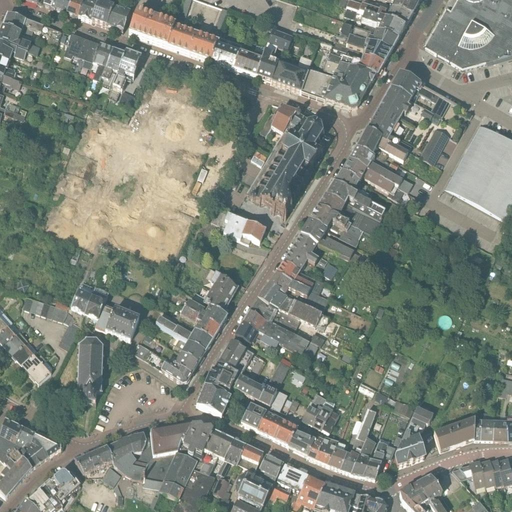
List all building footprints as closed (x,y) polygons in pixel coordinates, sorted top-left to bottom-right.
[(16,0),(17,0),(43,9),(45,0),(16,0)] [(45,0),(43,9),(55,13),(58,0),(45,0)] [(58,0),(55,13),(66,17),(72,0),(58,0)] [(72,0),(66,17),(77,20),(83,4),(75,2),(75,0),(77,0),(78,0),(72,0)] [(84,1),(83,4),(77,20),(91,25),(98,6),(99,0),(92,0),(91,3),(84,1)] [(103,7),(104,4),(106,5),(108,0),(99,0),(98,6),(91,25),(105,30),(112,11),(103,7)] [(115,0),(113,6),(130,12),(133,0),(115,0)] [(192,1),(187,0),(183,0),(176,22),(184,25),(192,1)] [(332,6),(347,11),(404,32),(411,20),(356,0),(340,0),(339,3),(334,1),(332,6)] [(396,0),(356,0),(411,20),(417,8),(396,0)] [(450,16),(446,13),(439,25),(438,25),(438,26),(432,37),(431,37),(431,38),(424,50),(423,51),(425,51),(436,58),(462,73),(511,59),(511,5),(506,3),(499,0),(488,0),(489,1),(487,0),(458,0),(458,2),(457,2),(457,3),(457,4),(454,8),(450,16)] [(123,15),(112,11),(105,30),(116,34),(122,36),(130,16),(124,14),(123,15)] [(228,14),(222,11),(214,34),(220,36),(228,14)] [(362,31),(375,36),(397,44),(402,35),(404,32),(347,11),(344,19),(364,27),(362,31)] [(128,38),(144,43),(153,21),(136,15),(136,17),(129,36),(128,38)] [(8,17),(1,32),(20,38),(25,23),(8,17)] [(168,51),(175,31),(176,28),(153,21),(144,43),(146,43),(168,51)] [(42,29),(25,23),(20,38),(29,41),(33,34),(40,36),(42,29)] [(390,56),(397,44),(375,36),(372,43),(369,42),(370,40),(354,34),(350,33),(351,30),(343,27),(339,38),(390,56)] [(40,36),(38,41),(48,44),(56,46),(56,44),(57,40),(58,40),(60,35),(43,29),(42,29),(40,36)] [(168,51),(189,58),(196,39),(175,31),(168,51)] [(1,32),(0,35),(0,47),(27,56),(31,57),(36,59),(39,51),(17,44),(20,38),(1,32)] [(271,86),(278,66),(270,63),(275,50),(287,55),(287,54),(292,41),(272,34),(264,57),(255,81),(265,84),(266,84),(270,86),(271,86)] [(328,48),(332,50),(353,57),(364,61),(383,68),(390,56),(339,38),(336,37),(333,46),(329,45),(328,48)] [(84,63),(92,66),(99,49),(71,39),(66,52),(63,60),(71,62),(73,59),(84,63)] [(211,66),(217,46),(196,39),(189,58),(211,66)] [(232,73),(233,73),(239,57),(238,57),(241,48),(220,41),(217,46),(211,66),(224,70),(232,72),(232,73)] [(319,85),(327,63),(332,50),(328,48),(318,44),(309,72),(307,76),(300,96),(301,97),(301,96),(308,99),(309,99),(314,101),(316,101),(316,102),(324,105),(324,104),(330,88),(319,85)] [(0,63),(17,68),(10,65),(13,58),(14,59),(14,60),(29,65),(31,57),(27,56),(0,47),(0,63)] [(93,67),(91,71),(97,73),(93,83),(99,85),(113,53),(99,48),(99,49),(92,66),(93,66),(93,67)] [(364,61),(362,68),(351,64),(353,57),(332,50),(327,63),(339,68),(375,81),(375,80),(375,81),(376,80),(383,68),(364,61)] [(113,53),(99,85),(99,86),(102,87),(103,86),(112,90),(118,75),(126,57),(113,53)] [(255,81),(264,57),(254,53),(251,61),(239,57),(233,73),(243,77),(246,77),(245,78),(255,81)] [(112,90),(108,100),(115,103),(122,90),(123,90),(125,86),(123,86),(125,83),(122,82),(124,78),(126,79),(133,82),(140,63),(140,62),(126,57),(118,75),(112,90)] [(0,78),(12,82),(18,84),(21,85),(23,79),(19,77),(14,76),(17,68),(0,63),(0,78)] [(375,81),(327,64),(319,85),(330,88),(324,104),(350,112),(358,108),(375,81)] [(300,96),(307,76),(295,72),(278,66),(271,86),(300,96)] [(415,105),(420,97),(435,106),(436,104),(438,99),(419,88),(399,77),(399,78),(399,77),(391,91),(415,105)] [(0,78),(0,94),(3,95),(5,88),(9,89),(9,90),(16,92),(18,84),(12,82),(0,78)] [(148,93),(143,102),(159,110),(161,103),(171,107),(176,94),(161,88),(157,97),(148,93)] [(415,105),(391,91),(390,92),(391,92),(390,92),(388,96),(381,108),(381,107),(379,112),(399,123),(403,117),(405,118),(409,111),(407,110),(410,104),(414,106),(415,105)] [(450,106),(439,100),(436,104),(435,106),(431,114),(442,120),(450,106)] [(143,102),(138,112),(148,116),(144,126),(159,133),(165,120),(156,116),(159,110),(143,102)] [(192,109),(186,122),(202,129),(206,120),(215,124),(220,113),(204,106),(201,113),(192,109)] [(7,107),(6,112),(18,116),(19,111),(7,107)] [(0,114),(4,116),(3,117),(23,124),(25,118),(18,116),(6,112),(0,109),(0,114)] [(296,114),(279,109),(277,111),(278,112),(268,127),(265,126),(260,136),(266,139),(271,130),(282,137),(296,114)] [(433,116),(430,115),(424,111),(420,118),(429,123),(433,116)] [(399,123),(379,112),(368,130),(367,132),(380,140),(397,149),(408,155),(411,150),(400,144),(399,145),(391,140),(391,141),(389,140),(393,134),(397,127),(399,123)] [(90,114),(86,124),(96,128),(91,138),(105,145),(112,132),(103,128),(106,121),(90,114)] [(296,114),(282,137),(268,161),(246,196),(245,195),(245,196),(246,197),(250,199),(250,200),(250,202),(252,203),(255,203),(255,202),(260,205),(258,207),(259,208),(261,206),(267,209),(272,212),(271,213),(273,214),(272,216),(273,217),(275,216),(276,216),(281,218),(281,220),(282,220),(281,222),(283,223),(284,221),(285,222),(286,220),(284,219),(288,213),(290,212),(291,213),(292,211),(290,210),(291,208),(290,207),(292,203),(294,204),(295,203),(293,202),(297,195),(299,197),(300,195),(298,194),(301,188),(303,189),(304,188),(308,182),(309,181),(308,180),(312,174),(313,174),(313,173),(311,172),(313,169),(316,170),(320,164),(318,162),(319,159),(321,160),(322,159),(320,158),(323,152),(325,153),(325,152),(323,151),(323,149),(325,150),(330,143),(324,139),(324,138),(321,138),(320,132),(322,131),(321,130),(319,131),(314,128),(314,126),(313,125),(313,128),(307,129),(306,127),(308,124),(299,119),(300,118),(300,116),(296,114)] [(186,122),(180,135),(189,139),(186,145),(193,148),(203,152),(203,151),(207,142),(198,138),(202,129),(186,122)] [(130,131),(125,141),(141,148),(144,142),(154,146),(159,133),(144,126),(139,136),(130,131)] [(510,227),(511,222),(511,146),(509,144),(484,131),(479,128),(444,191),(510,227)] [(366,134),(357,151),(374,160),(382,165),(387,156),(402,164),(408,155),(397,149),(380,140),(367,132),(366,134)] [(435,133),(429,144),(441,151),(448,140),(435,133)] [(78,144),(74,153),(81,156),(90,159),(92,153),(100,157),(105,145),(91,138),(87,148),(78,144)] [(177,141),(171,155),(180,159),(178,165),(193,172),(198,162),(189,158),(193,148),(186,145),(177,141)] [(441,151),(429,144),(426,150),(438,157),(441,151)] [(426,150),(423,155),(435,162),(438,157),(426,150)] [(373,160),(357,151),(348,164),(366,174),(397,191),(401,183),(382,172),(382,173),(370,166),(373,160)] [(435,162),(423,155),(420,161),(432,168),(435,162)] [(68,162),(64,172),(80,179),(83,173),(92,177),(98,163),(90,159),(81,156),(77,166),(68,162)] [(366,174),(348,164),(346,167),(342,175),(359,185),(366,174)] [(165,167),(160,179),(176,187),(180,178),(189,182),(193,172),(178,165),(175,171),(165,167)] [(333,187),(365,204),(368,199),(363,196),(367,190),(359,185),(342,175),(341,175),(333,187)] [(59,182),(54,192),(71,199),(74,192),(83,196),(89,183),(73,176),(69,186),(59,182)] [(333,187),(318,211),(362,234),(376,241),(382,229),(379,227),(382,221),(381,221),(384,215),(365,204),(333,187)] [(43,205),(36,222),(45,226),(42,235),(43,235),(53,239),(59,222),(53,220),(57,211),(43,205)] [(411,206),(409,210),(417,214),(419,210),(411,206)] [(169,209),(163,222),(172,226),(170,232),(186,239),(190,229),(180,225),(183,215),(169,209)] [(311,217),(308,222),(310,223),(310,224),(309,224),(326,234),(328,230),(337,235),(339,231),(343,233),(339,240),(356,249),(359,243),(358,242),(362,234),(318,211),(317,212),(314,216),(313,218),(311,217)] [(215,213),(211,225),(226,231),(224,237),(249,247),(251,242),(259,245),(259,246),(259,247),(265,233),(264,233),(247,226),(246,226),(245,225),(242,224),(215,213)] [(408,213),(405,217),(413,221),(415,217),(408,213)] [(59,222),(53,239),(63,243),(66,233),(76,237),(82,221),(69,216),(66,225),(59,222)] [(105,227),(99,243),(110,247),(114,238),(123,242),(130,226),(116,220),(112,230),(105,227)] [(82,221),(76,237),(85,241),(81,250),(92,255),(98,239),(91,236),(95,226),(82,221)] [(301,237),(301,238),(317,248),(349,263),(353,255),(328,243),(326,243),(325,246),(320,243),(326,234),(309,224),(308,226),(301,237)] [(130,226),(123,242),(132,246),(128,255),(139,259),(146,242),(139,240),(142,231),(130,226)] [(157,235),(152,249),(169,255),(173,246),(182,249),(186,239),(170,232),(167,239),(157,235)] [(283,265),(283,266),(300,274),(306,264),(313,269),(317,262),(310,258),(317,248),(301,238),(300,239),(294,249),(293,249),(290,254),(284,265),(284,264),(283,266),(283,265)] [(79,252),(74,250),(68,265),(73,267),(79,252)] [(395,263),(399,254),(391,250),(386,259),(395,263)] [(474,257),(472,261),(480,265),(482,261),(474,257)] [(321,259),(317,265),(323,269),(327,264),(321,259)] [(317,297),(318,298),(324,287),(299,275),(300,274),(283,266),(282,267),(276,276),(276,277),(317,297)] [(328,266),(321,276),(330,282),(337,272),(328,266)] [(101,275),(91,270),(89,275),(99,279),(101,275)] [(210,272),(206,281),(210,284),(214,286),(211,293),(230,303),(237,291),(234,290),(230,287),(231,285),(223,280),(210,272)] [(269,307),(277,312),(286,301),(321,318),(328,303),(318,298),(317,297),(276,277),(275,277),(276,277),(275,278),(275,279),(269,287),(268,287),(263,294),(263,295),(258,301),(257,302),(268,309),(269,307)] [(21,283),(18,291),(25,294),(29,286),(21,283)] [(71,312),(84,318),(91,301),(95,291),(81,286),(71,312)] [(84,318),(98,323),(102,314),(105,306),(108,297),(95,291),(91,301),(84,318)] [(196,296),(193,300),(224,319),(226,314),(224,313),(226,310),(230,303),(211,293),(207,299),(204,298),(203,300),(196,296)] [(226,321),(226,320),(224,319),(193,300),(193,301),(191,305),(189,305),(184,302),(180,309),(219,332),(220,332),(219,331),(220,330),(221,329),(225,323),(226,321)] [(23,312),(29,314),(33,303),(27,301),(23,312)] [(286,301),(277,312),(299,324),(315,331),(315,330),(323,334),(325,330),(329,322),(321,318),(286,301)] [(248,315),(242,326),(278,345),(278,346),(283,348),(311,363),(317,351),(314,349),(315,346),(320,349),(324,343),(313,337),(308,347),(301,343),(302,342),(293,337),(299,324),(277,312),(269,307),(268,309),(257,302),(253,308),(248,315)] [(29,314),(35,316),(38,304),(33,303),(29,314)] [(35,316),(41,318),(44,306),(38,304),(35,316)] [(41,318),(46,319),(50,308),(44,306),(41,318)] [(46,319),(52,321),(55,309),(50,308),(46,319)] [(52,321),(57,323),(60,311),(55,309),(52,321)] [(98,323),(95,331),(105,335),(106,335),(112,318),(114,313),(104,309),(102,314),(98,323)] [(177,318),(175,322),(212,344),(212,343),(218,333),(218,334),(219,332),(180,309),(179,309),(180,310),(178,314),(176,317),(177,318)] [(60,311),(57,323),(63,325),(66,313),(60,311)] [(155,328),(180,342),(205,356),(212,344),(175,322),(155,311),(149,324),(155,328)] [(66,313),(63,325),(69,328),(71,330),(73,325),(74,322),(69,317),(66,314),(67,313),(66,313)] [(112,318),(106,335),(130,345),(139,323),(114,313),(112,318)] [(422,327),(412,323),(410,329),(419,333),(422,327)] [(7,330),(0,336),(0,345),(4,350),(20,335),(21,335),(12,325),(7,330)] [(69,328),(66,332),(77,338),(81,331),(82,329),(73,325),(71,330),(69,328)] [(242,326),(234,337),(235,338),(250,347),(251,345),(253,346),(255,342),(274,352),(278,345),(242,326)] [(77,338),(66,332),(64,337),(75,343),(77,338)] [(414,336),(407,332),(405,337),(412,341),(414,336)] [(16,339),(4,350),(10,355),(8,356),(12,360),(24,349),(28,345),(20,335),(16,339)] [(433,336),(430,341),(437,345),(440,340),(433,336)] [(64,337),(61,343),(72,348),(75,343),(64,337)] [(78,347),(77,349),(79,350),(79,359),(77,359),(77,361),(79,361),(78,371),(76,371),(76,372),(78,373),(78,382),(76,382),(76,384),(78,384),(78,393),(76,393),(76,395),(78,395),(78,396),(78,397),(81,400),(82,401),(82,406),(92,407),(92,411),(95,412),(95,396),(100,396),(102,396),(102,394),(100,394),(100,385),(102,385),(102,383),(100,383),(101,373),(103,373),(103,371),(101,371),(101,362),(103,362),(103,360),(101,360),(102,351),(104,350),(103,348),(101,349),(96,344),(97,342),(95,341),(94,343),(87,343),(86,341),(85,341),(85,344),(80,348),(78,347)] [(183,358),(198,367),(205,356),(180,342),(176,348),(175,347),(172,352),(180,357),(181,357),(183,358)] [(61,343),(58,348),(60,349),(69,354),(72,348),(61,343)] [(228,350),(218,365),(237,376),(240,378),(241,378),(253,356),(246,352),(240,349),(231,344),(228,349),(227,350),(228,350)] [(397,352),(386,346),(383,351),(394,357),(397,352)] [(186,387),(191,378),(167,365),(160,360),(157,357),(140,347),(139,348),(135,357),(142,362),(161,374),(182,388),(186,387)] [(21,368),(33,358),(24,349),(12,360),(15,364),(16,363),(21,368)] [(167,365),(191,378),(198,367),(183,358),(181,357),(180,357),(172,352),(172,353),(166,349),(160,360),(167,365)] [(29,379),(42,367),(45,364),(41,358),(37,362),(33,358),(21,368),(26,373),(25,374),(29,379)] [(214,372),(212,372),(210,376),(233,387),(237,377),(240,378),(237,376),(218,365),(214,372)] [(290,370),(280,365),(265,393),(240,379),(234,391),(254,402),(262,406),(269,409),(276,394),(290,370)] [(385,370),(377,366),(374,371),(383,375),(385,370)] [(42,367),(29,379),(34,384),(35,383),(39,387),(38,388),(50,377),(42,367)] [(425,376),(430,379),(434,373),(429,371),(425,376)] [(210,376),(204,388),(205,389),(230,400),(231,397),(228,396),(233,387),(210,376)] [(309,380),(301,376),(298,380),(306,385),(309,380)] [(511,385),(501,383),(498,400),(507,402),(508,398),(511,398),(511,385)] [(375,393),(360,386),(357,392),(372,400),(374,394),(375,393)] [(196,409),(209,415),(221,420),(222,417),(227,406),(230,401),(218,395),(205,389),(196,409)] [(279,415),(286,398),(276,394),(269,409),(279,415)] [(392,401),(380,395),(376,402),(387,409),(388,408),(391,402),(392,401)] [(311,428),(318,416),(321,408),(322,407),(325,402),(316,397),(309,410),(302,423),(307,426),(311,428)] [(241,427),(249,431),(257,435),(269,409),(262,406),(254,402),(250,409),(250,408),(241,426),(241,427)] [(300,406),(294,402),(289,411),(295,414),(300,406)] [(395,408),(393,408),(391,412),(406,419),(411,408),(407,406),(407,407),(397,403),(395,408)] [(272,442),(282,424),(285,418),(279,415),(269,409),(257,435),(272,442)] [(311,428),(321,433),(332,414),(322,409),(319,416),(318,416),(311,428)] [(413,465),(423,462),(417,443),(409,446),(408,445),(409,441),(410,441),(412,442),(413,441),(417,432),(422,435),(425,429),(426,430),(429,426),(432,419),(416,412),(403,443),(394,463),(397,471),(407,468),(413,466),(413,465)] [(367,413),(355,441),(365,445),(375,416),(367,413)] [(335,425),(338,419),(339,418),(332,414),(321,433),(328,437),(331,432),(335,425)] [(0,442),(10,447),(13,440),(17,442),(22,431),(5,423),(0,438),(0,442)] [(287,450),(288,451),(289,450),(288,450),(289,447),(291,443),(292,444),(292,443),(292,442),(295,436),(296,436),(296,435),(295,435),(297,432),(288,427),(282,424),(272,442),(288,449),(287,450)] [(493,428),(492,446),(500,446),(509,447),(510,428),(505,428),(505,424),(500,424),(500,428),(493,428)] [(473,445),(474,427),(474,425),(433,439),(439,457),(473,445)] [(493,428),(474,427),(473,445),(481,446),(492,446),(493,428)] [(157,434),(151,435),(155,457),(178,453),(181,445),(183,446),(191,429),(191,428),(157,434)] [(192,429),(191,429),(183,446),(182,449),(188,451),(187,455),(188,457),(191,459),(193,458),(202,462),(203,458),(202,457),(204,453),(213,434),(212,434),(210,437),(208,437),(207,436),(207,437),(202,434),(202,433),(201,433),(192,429)] [(30,448),(36,437),(22,431),(17,442),(13,440),(10,447),(14,448),(20,451),(27,446),(30,448)] [(209,456),(199,474),(209,479),(216,464),(222,467),(224,463),(233,444),(213,434),(204,453),(209,456)] [(301,438),(293,453),(307,460),(317,437),(307,435),(305,439),(301,438)] [(48,461),(60,453),(61,449),(36,437),(30,448),(34,450),(37,447),(47,462),(48,461)] [(317,437),(307,460),(306,461),(314,465),(319,452),(323,444),(324,441),(318,437),(317,437)] [(143,438),(133,440),(128,442),(106,452),(112,466),(112,465),(114,470),(124,478),(131,481),(131,482),(138,484),(142,485),(144,481),(144,477),(143,477),(145,471),(132,468),(136,462),(131,457),(132,455),(134,457),(141,455),(146,445),(143,438)] [(314,465),(326,470),(335,453),(338,446),(325,442),(325,441),(324,441),(323,444),(319,452),(314,465)] [(365,445),(355,441),(351,455),(349,459),(345,457),(339,474),(350,478),(358,460),(360,457),(365,445)] [(20,485),(31,473),(15,455),(20,451),(14,448),(10,447),(0,442),(0,497),(5,502),(20,485)] [(350,478),(362,481),(370,463),(369,463),(375,446),(366,443),(365,445),(360,457),(358,460),(350,478)] [(215,480),(218,481),(219,480),(228,485),(229,482),(223,478),(230,467),(236,470),(244,450),(233,444),(224,463),(222,467),(215,480)] [(370,463),(362,481),(374,484),(377,474),(383,460),(391,463),(395,451),(378,445),(372,464),(370,463)] [(15,455),(31,473),(47,462),(37,447),(34,450),(30,448),(27,446),(20,451),(15,455)] [(326,470),(339,474),(345,457),(343,456),(345,449),(338,446),(335,453),(326,470)] [(237,468),(254,476),(262,458),(245,450),(237,468)] [(86,460),(92,474),(112,466),(106,452),(86,460)] [(176,455),(167,476),(164,484),(183,492),(178,503),(177,503),(172,511),(199,511),(215,481),(209,479),(199,474),(193,471),(197,464),(176,455)] [(259,473),(264,475),(260,485),(272,491),(275,483),(276,481),(282,468),(265,459),(259,473)] [(80,474),(83,479),(92,474),(86,460),(74,466),(80,474)] [(511,475),(510,466),(499,469),(505,489),(505,491),(511,489),(511,475)] [(489,467),(479,470),(484,490),(485,492),(495,489),(489,469),(489,467)] [(499,467),(489,469),(495,489),(495,492),(505,489),(499,469),(499,467)] [(479,470),(478,468),(468,470),(471,481),(474,493),(484,490),(479,470)] [(308,479),(284,469),(277,484),(275,483),(272,491),(267,500),(275,504),(277,499),(286,503),(290,496),(289,495),(292,491),(300,495),(308,479)] [(121,478),(110,470),(102,482),(113,489),(121,478)] [(471,481),(468,470),(451,475),(460,484),(460,485),(471,481)] [(64,511),(61,508),(60,507),(80,489),(73,481),(71,479),(72,479),(70,476),(69,477),(72,481),(70,483),(67,478),(65,479),(61,479),(59,478),(45,491),(38,497),(50,511),(64,511)] [(251,505),(262,511),(264,508),(267,500),(272,491),(260,485),(250,480),(249,479),(248,479),(246,478),(239,482),(238,481),(238,482),(235,489),(234,489),(234,490),(235,490),(237,497),(236,498),(237,499),(238,498),(239,499),(238,499),(251,505)] [(326,488),(308,479),(300,495),(296,504),(295,505),(302,509),(300,511),(314,511),(315,511),(324,490),(325,490),(326,488)] [(212,496),(222,500),(225,493),(226,493),(230,486),(228,485),(219,480),(218,481),(212,496)] [(143,485),(143,490),(161,492),(164,485),(144,481),(142,485),(143,485)] [(430,483),(416,489),(427,506),(431,511),(440,511),(437,507),(436,506),(435,507),(433,504),(441,499),(430,483)] [(164,484),(164,485),(161,492),(159,496),(160,496),(177,503),(178,503),(183,492),(164,484)] [(118,487),(115,491),(119,500),(119,507),(123,507),(123,499),(118,487)] [(324,490),(315,511),(314,511),(348,511),(350,509),(354,497),(353,497),(334,491),(333,490),(329,489),(326,488),(325,490),(324,490)] [(427,506),(416,489),(399,497),(402,507),(406,511),(421,511),(420,511),(427,506)] [(230,495),(226,494),(226,493),(225,493),(222,500),(218,509),(223,511),(226,511),(228,508),(227,507),(229,503),(227,502),(230,495)] [(50,511),(38,497),(30,503),(30,502),(26,506),(33,511),(50,511)] [(354,497),(350,509),(357,511),(356,511),(386,511),(387,510),(384,506),(382,505),(377,504),(375,503),(364,500),(354,497)] [(261,511),(262,511),(251,505),(249,509),(236,503),(236,504),(232,511),(261,511)] [(296,504),(293,503),(290,510),(292,511),(294,511),(300,511),(302,509),(295,505),(296,504)]
